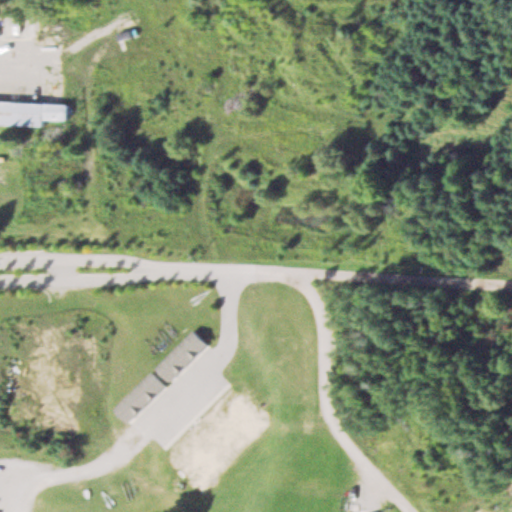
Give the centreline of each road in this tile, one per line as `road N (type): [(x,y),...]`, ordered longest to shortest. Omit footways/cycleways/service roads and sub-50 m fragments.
road 1 (residential): [(0,270),(166,268),(511,287)]
road 2 (residential): [(24,511),(34,483),(103,465),(225,357),(234,334),(234,272)]
road 3 (residential): [(326,277),(328,398),(338,434),(403,511)]
